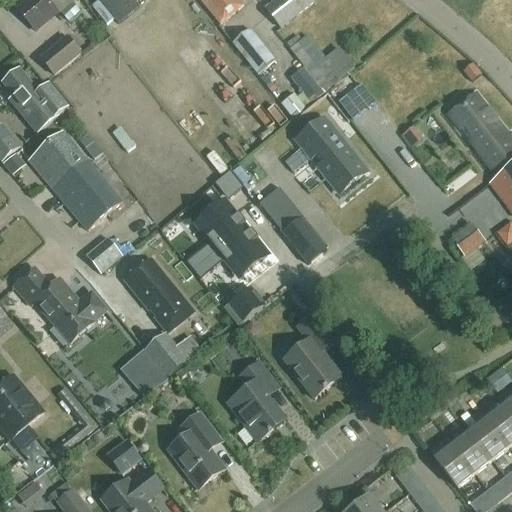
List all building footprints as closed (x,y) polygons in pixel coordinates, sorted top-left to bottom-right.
[(34,33),(73,0),(25,0),(15,9),(34,33)] [(139,10),(131,0),(100,0),(98,2),(117,27),(139,10)] [(199,0),(220,26),(244,6),(238,0),(199,0)] [(281,31),(316,3),(313,0),(277,0),(264,10),(281,31)] [(258,77),(275,62),(251,30),(231,45),(258,77)] [(304,70),(324,95),(338,83),(354,69),(339,49),(326,59),(308,37),(302,41),(298,36),(286,45),(290,50),(289,51),(304,70)] [(53,77),(79,55),(65,39),(39,60),(53,77)] [(473,66),(464,73),(473,84),(482,77),(473,66)] [(37,95),(17,71),(2,84),(14,98),(10,101),(37,134),(67,109),(48,86),(37,95)] [(485,108),(475,96),(448,116),(499,181),(511,170),(511,137),(510,135),(508,137),(497,122),(492,124),(485,114),(488,109),(487,108),(485,108)] [(297,100),(281,107),(290,125),(305,118),(297,100)] [(367,173),(324,121),(298,143),(319,169),(322,167),(329,175),(326,177),(341,195),(367,173)] [(0,162),(2,165),(23,149),(2,125),(0,127),(0,162)] [(58,199),(92,170),(62,135),(28,164),(58,199)] [(94,144),(86,150),(95,162),(93,163),(99,170),(100,169),(108,163),(94,144)] [(92,170),(58,199),(87,233),(121,205),(92,170)] [(511,170),(499,181),(490,188),(511,217),(511,170)] [(229,176),(214,188),(221,196),(223,194),(229,202),(242,191),(229,176)] [(221,206),(194,228),(208,245),(199,253),(206,262),(242,233),(221,206)] [(326,252),(302,221),(283,235),(308,267),(326,252)] [(451,241),(457,248),(477,233),(471,225),(451,241)] [(242,233),(206,262),(213,271),(223,263),(237,281),(263,259),(242,233)] [(123,258),(108,241),(87,259),(101,276),(123,258)] [(168,336),(194,314),(152,262),(125,283),(168,336)] [(50,289),(35,271),(15,289),(31,307),(35,304),(70,345),(96,323),(95,322),(106,312),(92,295),(80,305),(59,281),(50,289)] [(264,309),(250,292),(224,312),(238,329),(264,309)] [(0,311),(0,339),(14,328),(0,311)] [(314,402),(327,392),(327,391),(341,380),(322,356),(335,346),(314,318),(297,330),(308,344),(284,363),(314,402)] [(189,364),(167,337),(146,353),(168,381),(189,364)] [(156,388),(166,379),(144,354),(134,363),(156,388)] [(257,447),(273,434),(272,433),(285,423),(267,400),(278,391),(258,365),(239,379),(248,390),(226,407),(257,447)] [(126,372),(100,390),(112,408),(138,390),(126,372)] [(44,416),(13,379),(0,389),(0,424),(3,429),(1,430),(12,443),(44,416)] [(168,384),(156,392),(169,411),(181,403),(168,384)] [(101,432),(71,396),(63,403),(89,435),(91,433),(94,437),(101,432)] [(509,450),(511,448),(511,417),(504,407),(487,421),(509,450)] [(207,451),(219,442),(199,416),(181,431),(187,439),(183,442),(178,441),(170,446),(170,452),(169,453),(198,491),(224,472),(207,451)] [(469,434),(492,464),(509,450),(487,421),(469,434)] [(474,477),(492,464),(469,434),(451,448),(474,477)] [(122,478),(143,462),(128,442),(107,458),(122,478)] [(457,491),(474,477),(451,448),(434,461),(457,491)] [(13,488),(48,477),(42,460),(8,472),(13,488)] [(163,492),(147,472),(130,485),(128,483),(101,503),(107,511),(150,511),(145,505),(163,492)] [(410,497),(422,488),(417,481),(404,490),(410,497)] [(496,506),(503,501),(494,488),(486,494),(496,506)] [(36,489),(18,502),(24,510),(42,498),(36,489)] [(86,511),(72,493),(58,505),(63,511),(86,511)] [(46,511),(49,502),(36,498),(31,511),(46,511)] [(380,511),(370,498),(352,511),(380,511)] [(420,511),(424,511),(435,504),(430,498),(417,507),(420,511)] [(473,511),(484,511),(477,502),(469,507),(473,511)]
